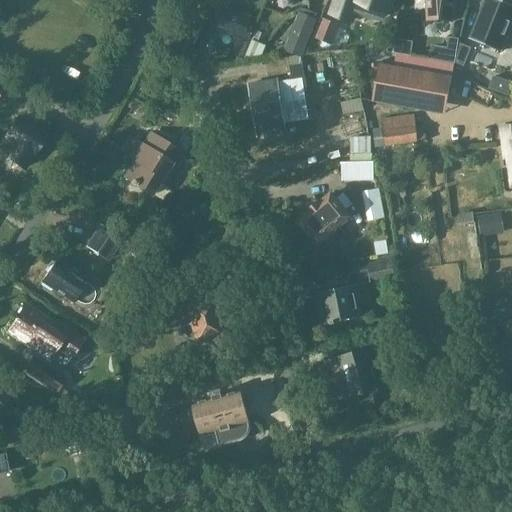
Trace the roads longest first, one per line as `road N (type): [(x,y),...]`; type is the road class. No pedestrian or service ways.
road 1 (residential): [(139,35),(164,42),(209,90),(301,420),(321,464),(440,424),(511,413)]
road 2 (unclassified): [(0,274),(98,121),(139,35)]
